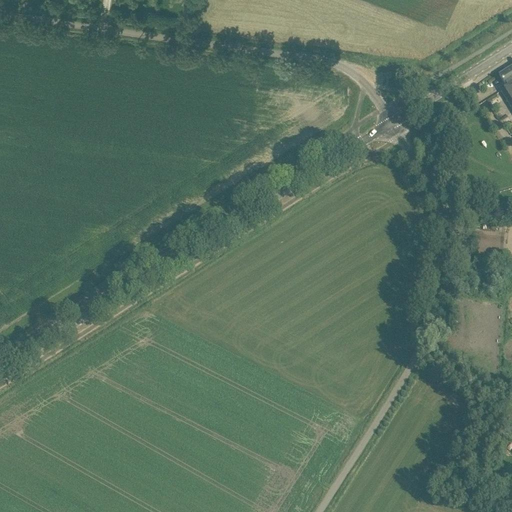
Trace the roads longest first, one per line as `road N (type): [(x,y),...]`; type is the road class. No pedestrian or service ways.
road 1 (tertiary): [(0,369),(389,124)]
road 2 (unclassified): [(319,511),(416,352),(442,252),(439,209),(389,124)]
road 3 (unclassified): [(389,124),(365,84),(330,61),(0,14)]
road 4 (tertiary): [(389,124),(511,47)]
